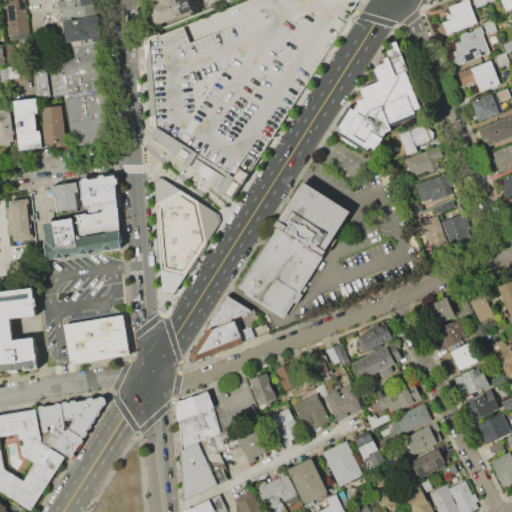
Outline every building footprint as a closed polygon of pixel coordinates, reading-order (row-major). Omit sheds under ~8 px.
[(8,0),(26,0),(31,38),(11,40),(11,36),(8,36),(7,26),(9,26),(6,3),(9,3),(8,0)] [(55,0),(95,0),(98,15),(59,22),(55,0)] [(146,41),(151,115),(153,125),(156,127),(198,154),(195,158),(227,177),(241,186),(248,174),(357,0),(247,0),(230,7),(150,39),(146,41)] [(160,0),(187,0),(192,11),(155,25),(147,5),(160,0)] [(447,35),(445,35),(444,34),(441,32),(440,31),(440,28),(440,25),(442,23),(451,19),(452,16),(448,7),(463,1),(462,0),(469,0),(479,21),(447,35)] [(511,0),(511,7),(504,11),(500,2),(502,1),(501,0),(511,0)] [(59,22),(98,15),(103,42),(63,49),(59,22)] [(483,23),(493,19),(497,30),(488,34),(483,23)] [(490,52),(459,65),(458,64),(457,63),(455,63),(454,62),(452,60),(452,58),(452,56),(453,54),(454,53),(453,51),(458,49),(455,43),(462,40),(460,36),(461,36),(462,33),(467,32),(468,33),(475,30),(474,29),(481,26),(484,33),(483,33),(490,52)] [(490,38),(496,35),(499,40),(493,43),(490,38)] [(506,52),(502,44),(511,39),(511,51),(506,54),(506,52)] [(406,71),(420,108),(414,110),(416,116),(392,126),(394,130),(387,133),(382,143),(380,143),(375,150),(371,148),(368,152),(357,146),(356,148),(337,136),(339,134),(338,133),(341,128),(336,125),(348,106),(354,110),(359,103),(357,101),(363,98),(360,89),(376,83),(371,70),(376,68),(375,66),(385,62),(383,58),(388,56),(386,51),(393,49),(390,43),(397,41),(401,52),(389,56),(391,59),(402,55),(408,70),(406,71)] [(66,98),(108,93),(103,42),(63,49),(65,55),(56,56),(58,68),(35,71),(38,91),(41,91),(42,97),(51,96),(66,94),(66,98)] [(7,44),(13,43),(15,63),(8,63),(7,44)] [(494,56),(506,52),(506,54),(508,58),(509,57),(511,64),(505,66),(504,64),(499,67),(494,56)] [(458,72),(491,60),(501,84),(480,92),(477,83),(472,85),(471,82),(463,85),(458,72)] [(7,68),(7,66),(21,65),(22,77),(9,79),(7,68)] [(0,81),(0,68),(7,68),(9,79),(9,80),(0,81)] [(470,102),(492,93),(493,95),(508,88),(511,96),(499,101),(504,112),(496,116),(495,114),(478,121),(470,102)] [(73,146),(66,98),(108,93),(113,140),(73,146)] [(14,100),(37,98),(38,112),(36,113),(38,131),(41,131),(43,147),(20,149),(14,100)] [(62,105),(67,145),(57,147),(56,143),(46,145),(43,123),(45,123),(43,108),(62,105)] [(0,109),(10,108),(14,141),(10,141),(11,145),(3,146),(3,145),(0,145),(0,109)] [(477,129),(511,115),(511,135),(489,145),(486,137),(481,138),(477,129)] [(230,198),(249,173),(239,166),(228,179),(158,124),(150,136),(230,198)] [(399,134),(423,124),(425,130),(428,128),(431,130),(433,132),(433,135),(432,138),(416,145),(418,151),(407,155),(399,134)] [(405,159),(439,145),(443,156),(436,159),(437,161),(438,160),(439,164),(438,164),(439,166),(438,166),(438,168),(428,172),(427,170),(412,177),(405,159)] [(489,154),(511,145),(511,146),(511,145),(511,167),(497,174),(489,154)] [(414,185),(431,178),(432,179),(444,174),(445,177),(449,175),(453,183),(448,185),(452,193),(443,196),(431,201),(428,200),(426,200),(424,200),(422,200),(420,198),(414,185)] [(502,179),(511,174),(511,193),(509,195),(508,194),(505,195),(503,189),(505,189),(504,188),(503,187),(502,185),(502,183),(503,182),(503,181),(502,179)] [(79,180),(83,207),(89,206),(90,212),(99,211),(99,210),(103,209),(118,207),(116,184),(118,182),(118,175),(106,176),(104,175),(100,175),(99,177),(89,179),(88,178),(84,178),(83,179),(79,180)] [(165,176),(158,181),(168,286),(177,287),(221,214),(219,206),(165,176)] [(50,186),(78,182),(79,192),(76,193),(79,210),(74,211),(74,209),(63,211),(64,213),(57,214),(55,203),(58,203),(57,193),(51,194),(50,186)] [(285,317),(239,288),(305,184),(351,213),(285,317)] [(10,200),(29,198),(29,203),(27,204),(30,225),(33,225),(33,229),(30,230),(31,234),(33,233),(33,239),(15,241),(14,235),(10,236),(6,207),(11,206),(10,200)] [(434,206),(452,199),(455,206),(437,214),(434,206)] [(120,230),(106,232),(106,230),(87,233),(88,235),(80,236),(78,214),(88,213),(88,214),(102,212),(103,209),(118,207),(120,230)] [(442,221),(460,214),(461,217),(465,215),(470,227),(467,228),(468,230),(466,231),(468,235),(469,235),(471,239),(470,239),(470,240),(452,247),(442,221)] [(417,223),(437,216),(448,245),(432,251),(426,234),(421,236),(417,223)] [(122,249),(47,259),(45,241),(48,241),(45,222),(73,218),(76,237),(119,231),(122,249)] [(498,286),(511,280),(511,317),(511,318),(503,300),(501,301),(499,295),(501,294),(498,286)] [(0,292),(0,373),(38,370),(35,335),(16,337),(14,317),(35,315),(32,289),(0,292)] [(481,322),(470,301),(484,294),(494,315),(481,322)] [(212,328),(233,319),(252,310),(231,297),(212,328)] [(429,305),(446,297),(456,316),(438,324),(429,305)] [(466,300),(471,312),(466,314),(465,311),(457,315),(455,310),(461,307),(459,303),(466,300)] [(71,366),(131,356),(124,314),(63,324),(71,366)] [(251,327),(255,336),(190,361),(212,328),(233,319),(239,332),(251,327)] [(442,349),(441,347),(440,345),(439,346),(435,337),(436,337),(435,335),(435,334),(434,331),(461,319),(466,330),(463,331),(465,335),(464,335),(466,339),(442,349)] [(358,339),(361,338),(360,336),(372,330),(371,327),(380,323),(382,326),(383,325),(383,327),(386,326),(393,339),(381,345),(382,346),(372,351),(371,349),(364,353),(358,339)] [(511,377),(510,378),(508,375),(507,375),(492,344),(504,338),(510,349),(511,348),(511,377)] [(340,342),(350,362),(343,366),(333,345),(340,342)] [(450,351),(469,342),(478,361),(460,370),(450,351)] [(387,346),(389,350),(396,346),(402,358),(395,362),(395,363),(391,366),(393,369),(391,373),(384,376),(381,375),(379,372),(370,376),(369,374),(360,378),(353,364),(361,360),(360,359),(387,346)] [(326,350),(333,347),(339,362),(332,365),(326,350)] [(276,369),(284,365),(294,389),(286,393),(276,369)] [(489,384),(471,393),(467,394),(467,393),(464,394),(456,379),(463,376),(462,374),(474,368),(475,370),(479,368),(481,373),(483,372),(489,384)] [(249,380),(266,373),(277,399),(260,406),(249,380)] [(489,380),(503,373),(506,381),(493,387),(489,380)] [(322,383),(327,392),(321,395),(316,386),(322,383)] [(324,395),(337,390),(339,396),(343,394),(340,388),(350,383),(362,409),(352,414),(350,411),(347,413),(348,415),(336,421),(324,395)] [(385,400),(396,394),(395,391),(407,385),(408,388),(414,384),(422,399),(413,404),(413,403),(404,408),(403,405),(391,412),(385,400)] [(491,389),(500,408),(475,420),(466,401),(491,389)] [(208,392),(213,406),(181,420),(177,401),(208,392)] [(317,394),(330,420),(309,431),(305,423),(302,424),(298,416),(300,414),(295,405),(317,394)] [(63,404),(103,397),(106,403),(85,439),(70,429),(76,421),(72,418),(65,419),(63,404)] [(502,402),(511,397),(511,406),(505,410),(502,402)] [(424,403),(433,420),(405,434),(403,431),(388,439),(383,428),(397,420),(396,417),(424,403)] [(71,458),(85,439),(70,429),(65,426),(65,419),(63,404),(40,406),(46,441),(71,458)] [(219,432),(213,406),(181,420),(183,447),(219,432)] [(289,408),(303,435),(284,445),(270,418),(289,408)] [(0,414),(36,409),(41,443),(65,458),(32,510),(0,489),(0,414)] [(476,425),(502,412),(511,432),(485,444),(476,425)] [(364,417),(370,429),(389,419),(386,413),(375,419),(373,415),(368,417),(367,415),(364,417)] [(406,438),(429,426),(437,442),(434,444),(435,446),(423,452),(422,450),(414,454),(411,448),(408,448),(406,446),(406,443),(407,440),(406,438)] [(186,498),(183,447),(219,432),(229,427),(235,444),(218,452),(229,477),(186,498)] [(354,440),(356,439),(355,437),(367,431),(368,433),(370,432),(386,465),(375,470),(370,460),(366,462),(354,440)] [(248,461),(266,453),(257,433),(239,441),(248,461)] [(323,452),(347,440),(363,474),(339,486),(323,452)] [(488,446),(500,440),(506,451),(494,457),(488,446)] [(411,462),(438,448),(445,462),(444,463),(445,466),(421,478),(418,473),(417,473),(411,462)] [(490,461),(510,452),(511,456),(511,482),(502,487),(490,461)] [(288,469),(310,457),(328,492),(305,503),(288,469)] [(439,471),(454,464),(457,471),(443,479),(439,471)] [(254,485),(266,480),(267,483),(277,478),(275,475),(286,470),(298,495),(282,502),(285,508),(277,511),(273,511),(271,507),(266,509),(254,485)] [(419,481),(427,478),(432,488),(424,492),(419,481)] [(460,511),(448,488),(464,480),(472,496),(475,494),(479,500),(475,502),(478,507),(468,511),(460,511)] [(439,511),(430,493),(445,485),(458,511),(439,511)] [(409,496),(422,489),(433,511),(413,511),(411,506),(413,505),(409,496)] [(242,511),(236,499),(254,491),(263,511),(242,511)] [(336,494),(344,511),(342,511),(312,511),(328,505),(326,499),(336,494)] [(185,511),(185,510),(219,495),(226,511),(185,511)] [(0,511),(0,501),(16,511),(0,511)] [(367,503),(372,511),(355,511),(354,510),(367,503)]
